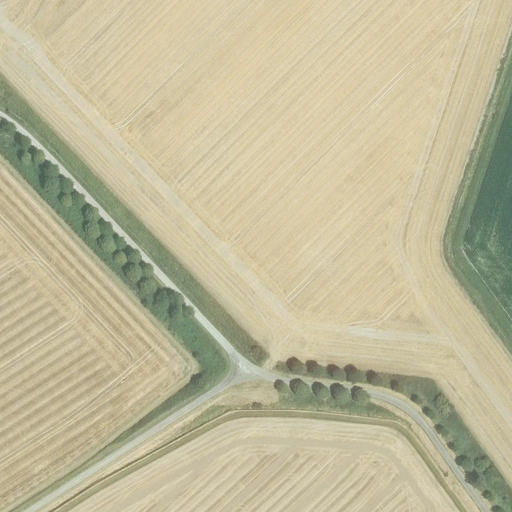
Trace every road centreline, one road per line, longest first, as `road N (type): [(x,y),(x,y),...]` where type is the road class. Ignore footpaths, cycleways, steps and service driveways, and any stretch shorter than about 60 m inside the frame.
road 1 (unclassified): [(247,365),(0,116)]
road 2 (unclassified): [(485,511),(408,410),(387,398),(270,378),(247,365)]
road 3 (unclassified): [(28,511),(247,365)]
